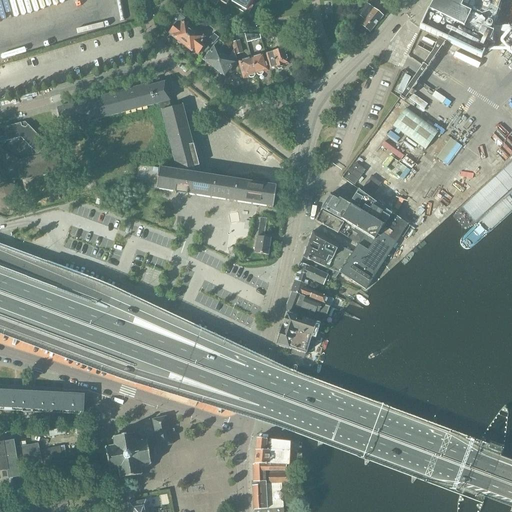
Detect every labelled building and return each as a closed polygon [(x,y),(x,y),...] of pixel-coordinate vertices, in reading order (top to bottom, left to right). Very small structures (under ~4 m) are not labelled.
[(17,0),(21,12),(74,0),(17,0)] [(140,0),(142,9),(153,6),(151,0),(140,0)] [(202,0),(207,2),(207,1),(216,6),(219,2),(226,6),(229,0),(233,0),(233,1),(239,4),(246,9),(251,0),(250,0),(202,0)] [(433,0),(427,12),(419,29),(481,58),(489,42),(492,43),(493,25),(500,0),(433,0)] [(358,15),(364,20),(373,8),(366,4),(358,15)] [(374,9),(361,25),(370,32),(383,16),(374,9)] [(181,44),(182,44),(193,30),(182,22),(184,19),(177,13),(165,28),(170,32),(171,31),(173,33),(171,35),(177,40),(177,42),(180,44),(181,44)] [(193,30),(182,44),(183,45),(183,47),(186,49),(188,49),(194,53),(195,52),(198,55),(207,42),(204,40),(206,38),(201,34),(200,36),(193,30)] [(209,40),(213,43),(219,35),(215,32),(209,40)] [(282,43),(284,49),(286,48),(282,33),(276,34),(279,44),(282,43)] [(252,35),(244,34),(247,43),(261,39),(260,35),(252,35)] [(511,35),(503,47),(511,54),(511,35)] [(213,68),(214,68),(225,56),(219,51),(224,45),(219,40),(203,60),(207,63),(207,64),(209,67),(213,69),(213,68)] [(243,53),(239,40),(231,43),(234,50),(235,55),(241,53),(243,53)] [(288,64),(284,49),(265,54),(270,70),(275,68),(275,69),(276,69),(278,69),(281,69),(282,67),(283,66),(288,64)] [(225,56),(214,68),(214,69),(214,70),(216,73),(220,74),(220,73),(224,76),(235,63),(237,62),(235,55),(234,50),(228,58),(225,56)] [(293,53),(296,62),(304,60),(302,50),(293,53)] [(263,55),(251,58),(255,74),(256,74),(256,75),(258,76),(261,75),(262,73),(262,72),(268,71),(263,55)] [(255,74),(251,58),(238,62),(243,78),(248,76),(249,77),(250,78),(253,77),(254,75),(255,74)] [(188,195),(273,208),(276,187),(200,175),(199,171),(197,172),(196,167),(198,167),(182,105),(170,108),(168,101),(169,101),(169,100),(168,100),(164,84),(165,84),(165,83),(160,84),(158,79),(152,80),(147,82),(148,85),(62,107),(63,109),(58,110),(57,108),(56,108),(60,122),(65,121),(67,127),(159,103),(177,171),(159,169),(156,190),(175,193),(175,194),(176,194),(176,191),(187,193),(187,195),(188,195)] [(425,150),(438,132),(406,108),(393,126),(425,150)] [(125,156),(160,149),(154,119),(104,130),(111,161),(95,164),(99,182),(130,176),(125,156)] [(0,173),(3,177),(4,177),(2,183),(0,185),(0,205),(8,207),(17,198),(14,186),(13,186),(15,180),(23,178),(23,180),(24,179),(24,178),(61,168),(61,169),(62,169),(57,151),(56,151),(56,152),(49,154),(44,149),(48,145),(28,125),(25,127),(22,126),(21,123),(0,128),(0,173)] [(451,138),(438,156),(448,163),(461,144),(451,138)] [(355,161),(343,177),(354,185),(366,169),(355,161)] [(372,176),(362,190),(373,197),(382,183),(372,176)] [(350,205),(345,202),(331,194),(328,198),(329,198),(322,209),(344,223),(344,222),(364,234),(374,240),(380,231),(396,242),(407,226),(359,190),(350,205)] [(343,224),(321,211),(316,222),(338,233),(339,232),(358,244),(364,234),(344,222),(344,223),(343,224)] [(255,253),(268,255),(270,239),(264,238),(267,219),(260,218),(258,237),(255,253)] [(353,253),(312,231),(303,258),(300,264),(328,276),(335,279),(339,273),(340,273),(365,290),(396,242),(380,231),(374,240),(364,234),(358,244),(353,253)] [(3,243),(0,249),(0,316),(118,361),(142,299),(114,285),(3,243)] [(295,280),(294,281),(306,285),(307,285),(309,279),(323,285),(328,276),(300,264),(295,280)] [(291,292),(325,305),(328,297),(312,291),(308,289),(309,286),(306,285),(294,281),(291,292)] [(302,316),(302,319),(316,323),(321,325),(323,326),(326,316),(329,307),(325,305),(291,292),(290,294),(289,298),(290,301),(285,308),(285,310),(302,316)] [(316,323),(302,319),(286,314),(276,345),(289,349),(289,348),(306,354),(309,343),(311,344),(312,340),(315,341),(316,338),(313,337),(312,337),(316,323)] [(177,360),(165,391),(188,399),(199,368),(177,360)] [(337,390),(319,440),(323,442),(341,392),(337,390)] [(3,408),(22,409),(23,392),(4,391),(3,408)] [(43,412),(43,410),(44,393),(23,392),(22,409),(22,411),(43,412)] [(43,410),(63,411),(64,394),(44,393),(43,410)] [(64,394),(63,411),(82,413),(83,395),(64,394)] [(384,408),(365,458),(370,459),(388,410),(384,408)] [(152,420),(158,447),(172,445),(169,435),(175,434),(174,429),(168,430),(165,417),(152,420)] [(430,426),(412,475),(416,477),(435,427),(430,426)] [(112,445),(110,445),(111,447),(107,448),(107,446),(105,446),(105,448),(104,448),(104,449),(96,450),(97,458),(105,457),(107,457),(108,462),(106,463),(106,464),(108,464),(109,470),(107,470),(108,472),(109,472),(110,473),(111,473),(111,471),(115,471),(115,473),(117,472),(117,471),(118,470),(118,471),(119,471),(119,474),(119,475),(120,475),(120,477),(118,477),(119,479),(120,479),(121,480),(122,480),(122,479),(126,478),(127,483),(136,481),(136,476),(140,475),(140,477),(142,476),(142,475),(143,475),(143,473),(141,474),(141,471),(141,470),(140,467),(141,467),(142,466),(142,468),(144,468),(144,466),(149,465),(149,467),(151,466),(151,464),(152,464),(152,462),(150,463),(150,457),(151,457),(151,455),(155,454),(154,449),(150,450),(150,448),(148,448),(147,443),(149,442),(149,441),(147,441),(146,439),(145,439),(145,441),(140,442),(139,440),(138,440),(138,442),(136,442),(135,439),(136,439),(135,438),(135,436),(136,435),(136,434),(134,434),(134,432),(132,432),(133,434),(128,435),(128,434),(127,430),(118,432),(119,436),(119,437),(114,438),(114,436),(113,436),(113,438),(111,438),(112,440),(113,439),(114,442),(113,442),(113,443),(114,443),(114,446),(113,447),(112,445)] [(253,465),(266,464),(289,465),(290,442),(270,440),(269,440),(266,440),(266,439),(256,438),(255,450),(254,465),(253,465)] [(13,441),(0,442),(0,479),(8,479),(9,487),(10,487),(14,487),(12,478),(20,477),(18,468),(62,459),(60,446),(39,451),(38,444),(15,448),(13,441)] [(460,495),(483,503),(503,451),(479,443),(460,495)] [(266,464),(253,465),(253,482),(253,486),(252,486),(253,497),(253,510),(276,508),(283,507),(283,502),(280,500),(282,497),(282,494),(279,491),(282,489),(281,483),(284,483),(289,483),(289,465),(266,464)] [(20,486),(14,487),(10,487),(11,494),(21,493),(20,486)] [(131,511),(146,511),(145,501),(138,503),(130,504),(130,506),(129,507),(130,510),(131,511)]
